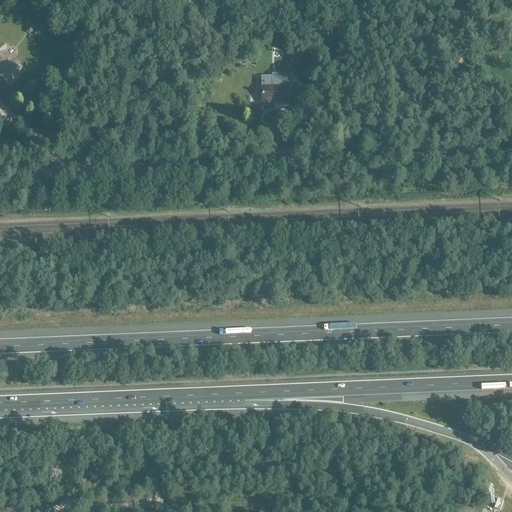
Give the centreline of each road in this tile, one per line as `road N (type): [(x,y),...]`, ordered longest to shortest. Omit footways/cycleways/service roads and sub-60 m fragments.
road 1 (motorway): [(511,324),(0,346)]
road 2 (unclassified): [(0,177),(511,157)]
road 3 (motorway): [(241,393),(511,381)]
road 4 (motorway): [(0,404),(241,393)]
road 5 (motorway): [(241,393),(379,414),(466,438)]
road 6 (track): [(166,505),(314,502),(362,511)]
road 7 (track): [(84,0),(89,174)]
road 8 (track): [(30,511),(166,505)]
